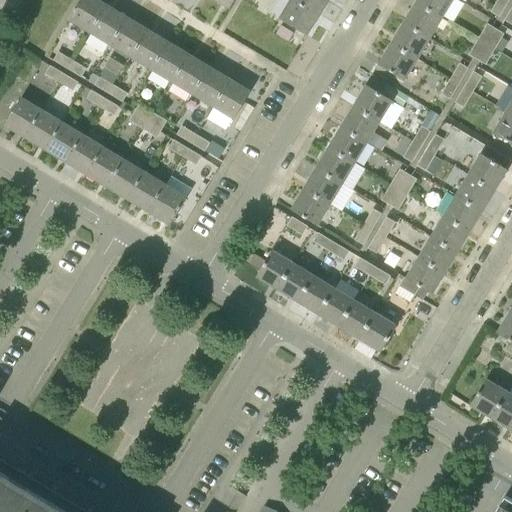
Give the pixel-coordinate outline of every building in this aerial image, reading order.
[(79,0),(67,20),(88,32),(105,4),(99,0),(79,0)] [(215,0),(229,9),(234,0),(215,0)] [(295,0),(290,0),(279,19),(307,36),(320,15),(295,0)] [(295,0),(320,15),(328,0),(295,0)] [(416,0),(415,2),(442,18),(453,0),(416,0)] [(497,0),(491,12),(499,17),(508,2),(505,0),(497,0)] [(403,23),(430,39),(442,18),(415,2),(403,23)] [(88,32),(109,45),(126,16),(105,4),(88,32)] [(109,45),(130,57),(147,28),(126,16),(109,45)] [(390,43),(418,60),(430,39),(403,23),(390,43)] [(478,39),(486,45),(495,29),(487,24),(478,39)] [(130,57),(151,70),(167,41),(147,28),(130,57)] [(495,29),(486,45),(495,50),(495,49),(504,34),(498,31),(495,29)] [(469,55),(477,60),(486,45),(478,39),(469,55)] [(151,70),(171,82),(188,53),(167,41),(151,70)] [(418,60),(390,43),(378,64),(405,81),(418,60)] [(486,45),(477,60),(480,62),(485,65),(495,50),(486,45)] [(53,60),(67,69),(72,60),(58,52),(53,60)] [(171,82),(192,94),(209,66),(188,53),(171,82)] [(67,69),(81,77),(86,68),(72,60),(67,69)] [(450,79),(459,84),(468,69),(459,64),(450,79)] [(45,73),(58,81),(63,73),(50,65),(45,73)] [(192,94),(214,107),(230,78),(209,66),(192,94)] [(464,88),(472,93),(482,77),(473,72),(464,88)] [(74,90),(79,82),(63,73),(58,81),(74,90)] [(94,85),(108,93),(113,85),(99,76),(94,85)] [(230,78),(214,107),(234,119),(250,91),(230,78)] [(441,94),(450,99),(459,84),(450,79),(441,94)] [(108,93),(123,102),(128,93),(113,85),(108,93)] [(353,105),(380,121),(392,101),(365,85),(353,105)] [(455,103),(463,108),(472,93),(464,88),(455,103)] [(86,99),(100,107),(105,98),(91,90),(86,99)] [(4,125),(25,138),(42,109),(21,97),(4,125)] [(100,107),(114,115),(119,107),(105,98),(100,107)] [(153,112),(139,103),(134,112),(148,120),(153,112)] [(341,126),(368,142),(375,131),(380,121),(353,105),(341,126)] [(25,138),(46,150),(63,122),(42,109),(25,138)] [(143,129),(148,120),(134,112),(129,120),(143,129)] [(164,127),(167,121),(153,112),(148,120),(162,129),(164,127)] [(511,116),(505,112),(492,133),(511,144),(511,116)] [(157,137),(162,129),(148,120),(143,129),(157,137)] [(46,150),(66,163),(83,134),(63,122),(46,150)] [(176,134),(190,143),(196,133),(182,125),(176,134)] [(328,147),(355,163),(368,142),(341,126),(328,147)] [(413,141),(421,146),(430,132),(422,127),(413,141)] [(190,143),(204,151),(210,142),(196,133),(190,143)] [(66,163),(87,175),(104,147),(83,134),(66,163)] [(426,150),(435,155),(444,140),(435,135),(426,150)] [(395,152),(412,163),(421,146),(413,141),(404,136),(395,152)] [(168,148),(182,157),(187,148),(173,139),(168,148)] [(87,175),(108,187),(125,159),(104,147),(87,175)] [(316,167),(343,183),(355,163),(328,147),(316,167)] [(182,157),(196,165),(202,156),(187,148),(182,157)] [(417,166),(425,171),(435,155),(426,150),(417,166)] [(468,174),(494,191),(507,170),(480,153),(468,174)] [(108,187),(128,200),(146,171),(125,159),(108,187)] [(304,188),(331,204),(343,183),(316,167),(304,188)] [(391,185),(399,190),(407,174),(400,170),(391,185)] [(128,200),(149,212),(167,184),(146,171),(128,200)] [(416,180),(407,174),(399,190),(407,195),(416,180)] [(455,195),(482,211),(494,191),(468,174),(455,195)] [(167,184),(149,212),(170,225),(187,196),(167,184)] [(382,200),(389,205),(399,190),(391,185),(382,200)] [(290,210),(318,226),(331,204),(304,188),(290,210)] [(389,205),(398,210),(407,195),(399,190),(389,205)] [(443,216),(469,232),(482,211),(455,195),(443,216)] [(364,225),(372,230),(381,214),(373,209),(364,225)] [(430,237),(457,253),(469,232),(443,216),(430,237)] [(302,235),(307,226),(292,217),(287,226),(302,235)] [(377,233),(385,238),(395,222),(386,218),(377,233)] [(354,240),(363,245),(372,230),(364,225),(354,240)] [(329,251),(334,242),(318,233),(313,242),(329,251)] [(368,248),(376,253),(385,238),(377,233),(368,248)] [(418,258),(444,274),(457,253),(430,237),(418,258)] [(344,260),(349,252),(334,242),(329,251),(344,260)] [(256,277),(276,290),(293,263),(272,250),(256,277)] [(370,276),(375,267),(360,258),(355,267),(370,276)] [(418,258),(406,278),(420,287),(432,294),(444,274),(418,258)] [(276,290),(297,302),(314,275),(293,263),(276,290)] [(385,285),(390,277),(375,267),(370,276),(385,285)] [(297,302),(318,315),(334,288),(314,275),(297,302)] [(420,287),(406,278),(404,277),(399,286),(414,295),(420,287)] [(318,315),(339,327),(355,300),(334,288),(318,315)] [(339,327),(359,340),(376,313),(355,300),(339,327)] [(497,333),(509,341),(511,342),(511,314),(509,312),(497,333)] [(376,313),(359,340),(380,352),(396,325),(376,313)] [(470,406),(491,418),(507,392),(486,379),(470,406)] [(491,418),(511,431),(511,430),(511,394),(507,392),(491,418)] [(511,511),(511,499),(505,496),(500,504),(505,507),(501,511),(68,511),(0,470),(0,511),(511,511)]
